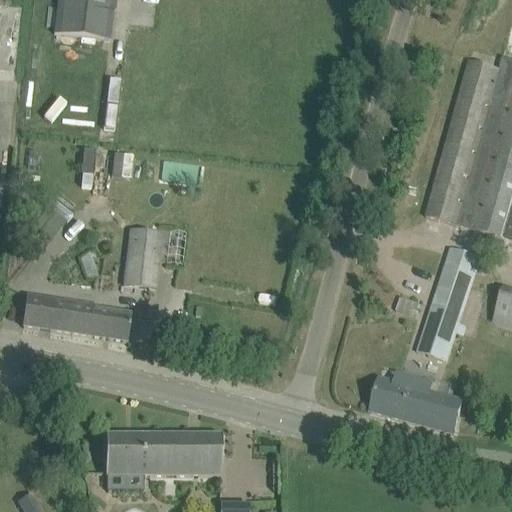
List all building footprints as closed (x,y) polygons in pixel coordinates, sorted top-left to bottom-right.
[(110,39),(114,0),(58,0),(54,33),(110,39)] [(469,64),(426,219),(445,225),(453,227),(474,231),(488,235),(485,245),(502,251),(506,240),(511,241),(511,62),(502,60),(499,73),(469,64)] [(84,100),(82,139),(98,140),(100,100),(84,100)] [(155,292),(158,272),(162,237),(131,233),(124,288),(155,292)] [(489,264),(471,258),(452,252),(434,306),(432,305),(420,342),(422,343),(418,355),(441,362),(448,364),(455,340),(462,343),(466,329),(459,326),(475,275),(485,277),(489,264)] [(511,292),(506,291),(502,290),(492,326),(511,331),(511,292)] [(23,329),(127,345),(131,316),(99,312),(100,309),(28,298),(23,329)] [(424,306),(401,299),(396,313),(419,321),(424,306)] [(432,396),(435,385),(397,374),(394,386),(380,382),(371,414),(454,437),(462,404),(432,396)] [(222,481),(222,458),(222,438),(106,437),(106,480),(222,481)] [(42,511),(33,496),(18,504),(22,511),(42,511)]
